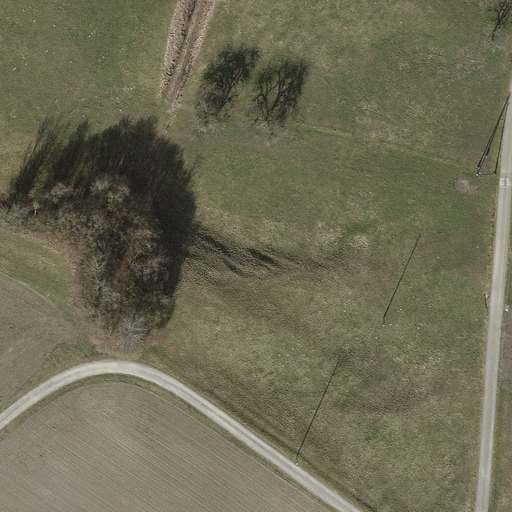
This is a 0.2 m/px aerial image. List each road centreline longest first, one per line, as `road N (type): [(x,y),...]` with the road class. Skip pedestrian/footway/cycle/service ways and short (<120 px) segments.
road 1 (track): [(511,100),(482,511)]
road 2 (track): [(0,428),(71,379),(118,368),(163,383),(339,511)]
road 3 (track): [(148,160),(201,0)]
